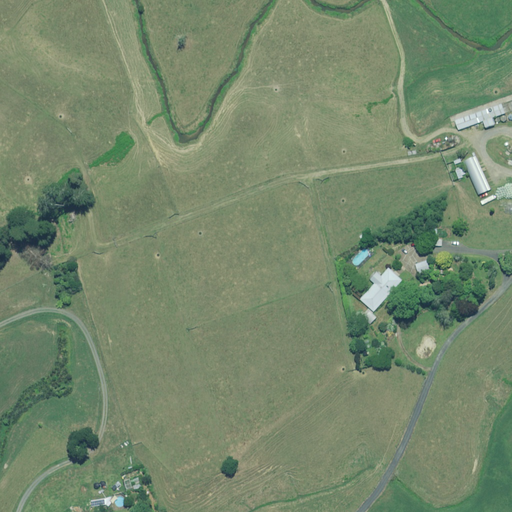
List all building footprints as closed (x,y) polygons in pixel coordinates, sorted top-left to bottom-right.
[(486,121),(488,128),(496,125),(494,118),(508,113),(505,104),(489,110),(485,111),(484,112),(477,114),(457,121),(460,130),(480,123),(486,121)] [(464,167),(456,171),(460,179),(465,177),(464,175),(467,174),(469,173),(479,196),(492,190),(477,157),(463,163),(464,167)] [(428,265),(424,259),(416,265),(420,271),(428,265)] [(404,281),(390,269),(383,276),(378,272),(371,279),(376,284),(362,299),(375,312),(396,289),(404,281)] [(378,318),(371,312),(368,316),(375,322),(378,318)]
